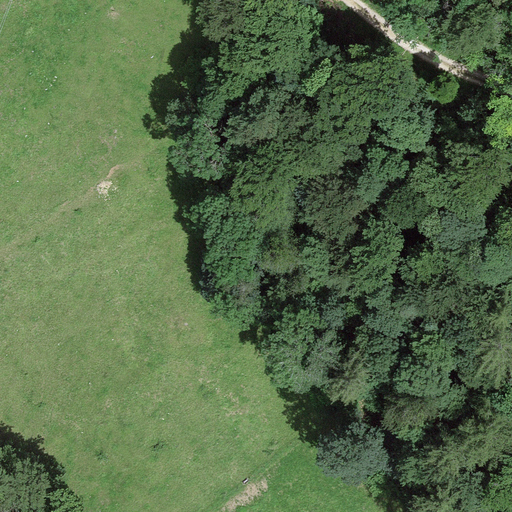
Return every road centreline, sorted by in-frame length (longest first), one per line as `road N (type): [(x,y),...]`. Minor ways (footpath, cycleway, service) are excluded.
road 1 (track): [(406,511),(365,466),(275,310),(252,167),(259,143),(273,137),(308,144),(364,174),(511,283)]
road 2 (track): [(511,93),(396,41),(345,0)]
